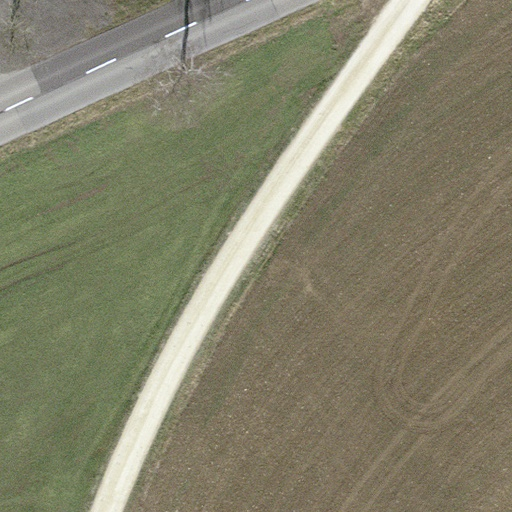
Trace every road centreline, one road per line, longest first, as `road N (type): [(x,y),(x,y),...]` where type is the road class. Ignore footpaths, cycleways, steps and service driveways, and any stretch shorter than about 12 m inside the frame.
road 1 (track): [(432,0),(321,124),(130,511)]
road 2 (tertiary): [(242,0),(0,110)]
